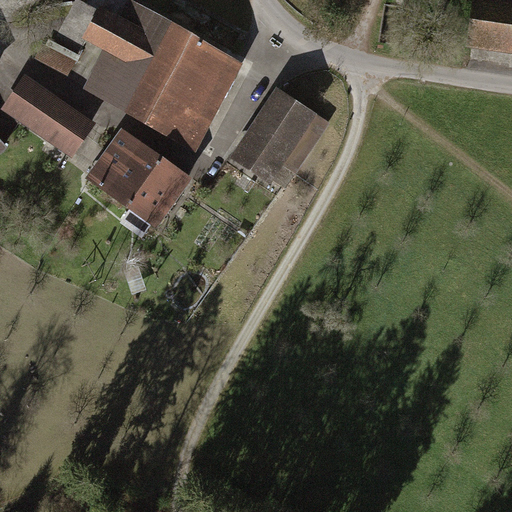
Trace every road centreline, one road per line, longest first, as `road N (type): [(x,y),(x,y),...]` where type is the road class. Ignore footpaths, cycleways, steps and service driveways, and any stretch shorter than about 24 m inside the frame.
road 1 (track): [(165,511),(157,484),(341,169),(355,136),(359,66)]
road 2 (unclassified): [(511,86),(347,63),(273,18),(263,0)]
road 3 (track): [(359,66),(385,97),(511,193)]
road 4 (unknown): [(203,161),(218,153),(295,31)]
